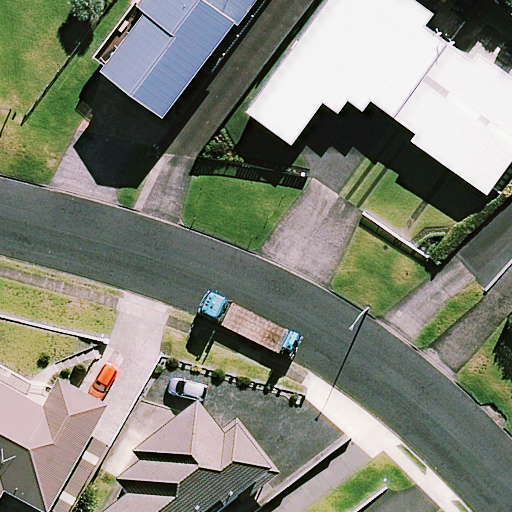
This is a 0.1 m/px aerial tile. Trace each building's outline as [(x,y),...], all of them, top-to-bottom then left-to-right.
[(120,75),(180,120),(269,0),(162,0),(156,9),(165,15),(120,75)] [(402,118),(458,43),(434,26),(439,19),(413,0),(341,0),(302,52),(344,83),(364,57),(391,77),(375,98),(402,118)] [(484,62),(458,43),(402,118),(427,137),(424,141),(499,197),(502,192),(511,178),(511,69),(490,54),(484,62)] [(35,511),(61,511),(116,414),(67,388),(52,416),(0,387),(0,505),(7,510),(13,500),(35,511)] [(229,511),(284,470),(248,423),(229,437),(209,412),(142,463),(150,472),(124,492),(135,506),(126,511),(229,511)]
